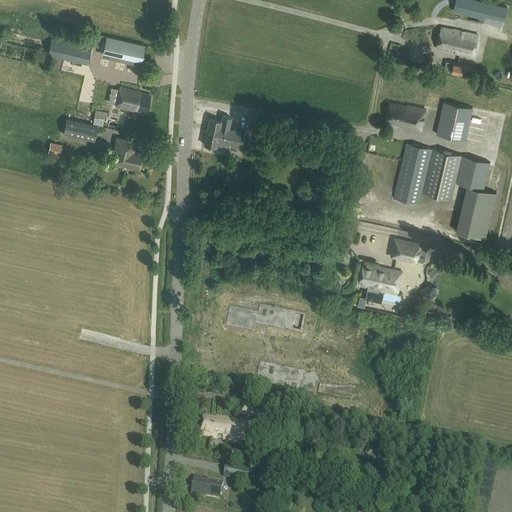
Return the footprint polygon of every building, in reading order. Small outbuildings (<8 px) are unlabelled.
[(485,15),(504,19),(506,7),(475,0),(455,0),(453,11),(484,19),(485,15)] [(436,47),(473,56),(478,35),(452,29),(452,30),(441,27),(436,47)] [(106,36),(102,52),(141,61),(145,45),(106,36)] [(43,39),(40,51),(48,53),(47,55),(87,64),(91,48),(48,38),(48,40),(43,39)] [(511,50),(511,51),(507,50),(508,43),(486,39),(482,56),(509,61),(511,54),(511,50)] [(36,58),(38,50),(18,45),(1,41),(0,43),(0,46),(24,52),(23,55),(36,58)] [(0,56),(21,62),(23,55),(24,52),(0,46),(0,56)] [(430,68),(433,58),(426,56),(423,66),(430,68)] [(465,65),(465,66),(454,63),(452,72),(471,76),(473,67),(465,65)] [(119,87),(116,102),(115,106),(146,112),(150,94),(139,92),(119,87)] [(430,94),(429,102),(440,103),(441,95),(430,94)] [(466,140),(473,108),(443,101),(436,134),(466,140)] [(399,124),(399,125),(422,130),(424,122),(422,122),(425,109),(407,105),(407,106),(389,102),(385,121),(399,124)] [(105,121),(107,112),(95,110),(94,119),(105,121)] [(222,115),(221,120),(209,118),(204,144),(217,146),(217,143),(241,148),(245,128),(234,126),(234,130),(228,128),(230,117),(222,115)] [(66,118),(63,135),(94,141),(97,125),(66,118)] [(143,160),(144,154),(142,154),(142,153),(133,151),(135,142),(117,138),(114,149),(121,151),(118,163),(139,168),(141,159),(143,160)] [(60,155),(62,144),(50,142),(48,152),(60,155)] [(265,142),(264,151),(279,153),(281,144),(265,142)] [(457,154),(457,155),(442,151),(407,143),(394,198),(419,203),(421,192),(452,200),(456,182),(484,190),(490,162),(457,154)] [(236,187),(244,189),(248,173),(239,171),(236,187)] [(393,255),(414,260),(417,244),(396,239),(393,255)] [(397,292),(402,272),(402,271),(383,267),(382,270),(362,266),(359,281),(362,281),(361,285),(367,287),(368,285),(372,286),(372,287),(397,292)] [(311,314),(265,303),(263,311),(235,305),(231,324),(260,331),(262,323),(307,333),(311,314)] [(308,374),(265,366),(261,385),(304,394),(308,374)] [(242,405),(240,415),(256,418),(258,408),(242,405)] [(203,416),(200,435),(211,437),(211,438),(239,442),(239,441),(247,442),(250,423),(242,422),(242,421),(216,417),(216,418),(203,416)] [(249,483),(253,468),(226,463),(223,477),(249,483)] [(208,478),(194,476),(191,494),(205,496),(205,495),(220,497),(222,482),(208,480),(208,478)]
